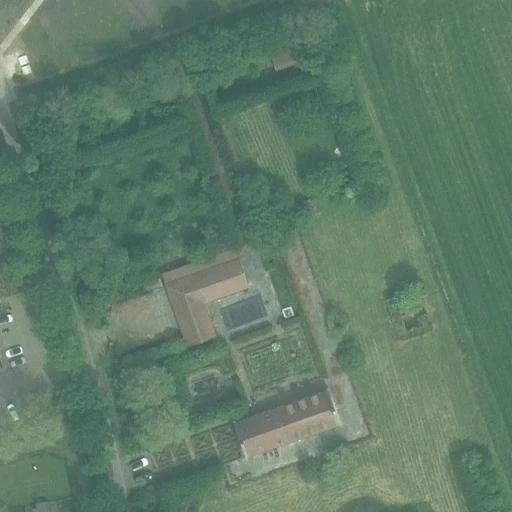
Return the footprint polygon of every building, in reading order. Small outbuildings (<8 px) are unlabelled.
[(303,43),(270,55),(276,74),(310,62),(303,43)] [(248,286),(235,248),(163,274),(188,346),(215,336),(203,302),(248,286)] [(341,424),(329,389),(234,423),(247,457),(341,424)] [(168,486),(165,467),(144,469),(143,463),(132,465),(136,490),(168,486)] [(256,463),(239,470),(246,486),(263,479),(256,463)] [(49,503),(49,511),(66,511),(66,503),(49,503)]
